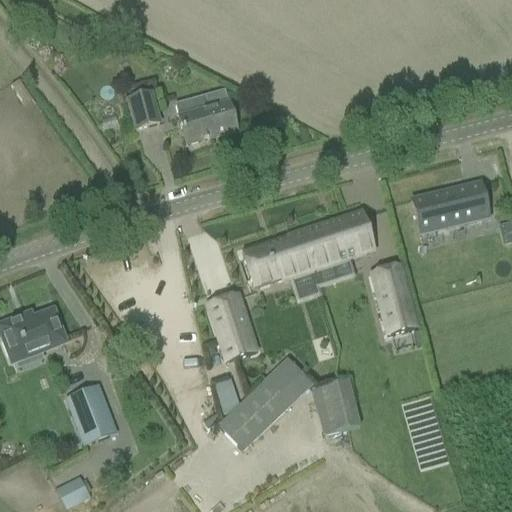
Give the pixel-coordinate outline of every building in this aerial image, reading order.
[(135,134),(158,128),(149,97),(126,103),(135,134)] [(205,114),(201,100),(174,108),(178,122),(177,122),(185,149),(235,135),(227,107),(205,114)] [(464,191),(410,204),(415,227),(431,224),(433,235),(488,222),(481,193),(476,194),(465,197),(464,191)] [(373,255),(360,217),(300,236),(313,274),(346,264),(373,255)] [(300,236),(240,256),(253,294),(288,282),(313,274),(300,236)] [(352,283),(346,264),(313,274),(319,294),(352,283)] [(398,271),(371,278),(376,298),(375,298),(386,340),(416,332),(405,290),(403,291),(398,271)] [(319,294),(313,274),(288,282),(297,310),(316,304),(313,296),(319,294)] [(236,299),(205,309),(206,312),(224,367),(255,357),(238,302),(236,299)] [(64,346),(52,315),(30,323),(29,318),(0,328),(0,338),(2,344),(0,345),(6,360),(8,359),(11,367),(64,346)] [(231,417),(217,430),(241,455),(290,408),(279,396),(299,377),(286,364),(238,410),(231,417)] [(309,389),(299,377),(279,396),(290,408),(309,389)] [(239,417),(229,386),(213,391),(222,422),(239,417)] [(348,387),(311,394),(322,440),(359,431),(348,387)] [(82,450),(115,437),(97,390),(64,403),(82,450)] [(63,511),(68,511),(88,501),(78,482),(54,494),(63,511)]
